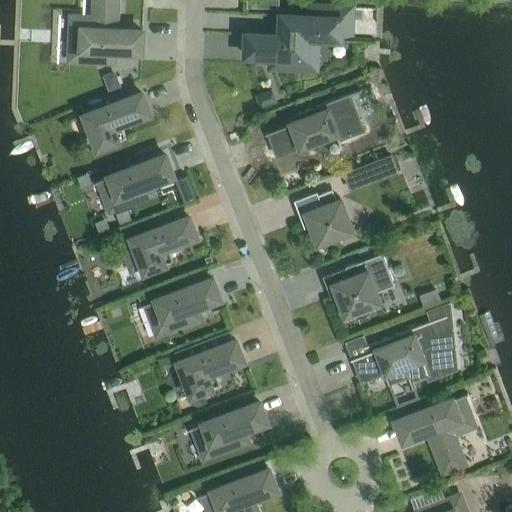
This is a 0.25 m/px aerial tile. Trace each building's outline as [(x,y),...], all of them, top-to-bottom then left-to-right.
[(117,0),(96,0),(95,18),(73,17),(71,60),(119,62),(119,61),(113,61),(113,51),(142,52),(143,31),(114,30),(115,20),(117,20),(117,0)] [(248,0),(248,7),(280,8),(279,0),(248,0)] [(281,15),(281,36),(318,38),(357,40),(357,39),(351,39),(353,9),(377,10),(377,9),(305,5),(305,7),(311,7),(310,17),(281,15)] [(281,36),(247,34),(246,56),(275,57),(274,67),(269,66),(269,67),(316,70),(318,38),(281,36)] [(122,87),(116,71),(104,76),(110,92),(122,87)] [(273,89),(257,95),(261,108),(278,102),(273,89)] [(305,119),(266,134),(266,135),(269,134),(277,155),(301,146),(302,146),(336,133),(340,143),(341,142),(340,139),(364,130),(350,95),(362,90),(362,89),(298,113),(299,115),(303,113),(305,119)] [(143,93),(85,115),(98,148),(127,137),(122,124),(150,113),(143,93)] [(297,149),(278,156),(282,167),(301,160),(297,149)] [(166,155),(95,182),(95,183),(101,181),(112,210),(156,193),(156,192),(151,194),(147,185),(174,175),(166,155)] [(387,177),(380,159),(344,172),(351,191),(387,177)] [(318,192),(295,201),(301,217),(309,213),(319,242),(352,230),(341,201),(331,204),(327,193),(319,196),(318,192)] [(135,245),(125,249),(132,269),(143,265),(145,272),(174,261),(169,247),(197,237),(190,216),(132,238),(135,245)] [(354,264),(347,267),(323,276),(328,288),(336,285),(347,313),(379,301),(376,293),(395,286),(396,286),(383,252),(382,253),(354,264)] [(213,278),(142,305),(142,307),(148,305),(159,334),(203,317),(203,315),(198,318),(194,309),(221,298),(213,278)] [(442,300),(437,289),(420,296),(425,307),(442,300)] [(363,381),(387,372),(388,372),(392,383),(412,375),(414,381),(429,375),(430,379),(455,370),(450,356),(441,334),(450,331),(445,317),(448,316),(447,315),(364,347),(365,348),(369,346),(371,352),(351,359),(352,361),(355,359),(363,381)] [(234,341),(230,331),(176,352),(179,362),(192,395),(221,384),(216,371),(244,360),(237,340),(234,341)] [(469,393),(397,420),(404,441),(431,430),(435,439),(433,440),(445,472),(465,464),(454,434),(474,426),(463,397),(469,394),(469,393)] [(260,402),(188,429),(189,430),(194,428),(205,457),(250,440),(250,439),(245,441),(241,432),(268,422),(260,402)] [(270,469),(198,496),(199,497),(204,495),(210,511),(257,511),(256,507),(254,508),(250,499),(277,489),(270,469)] [(421,511),(466,511),(460,496),(417,511),(420,511),(422,511),(421,511)]
